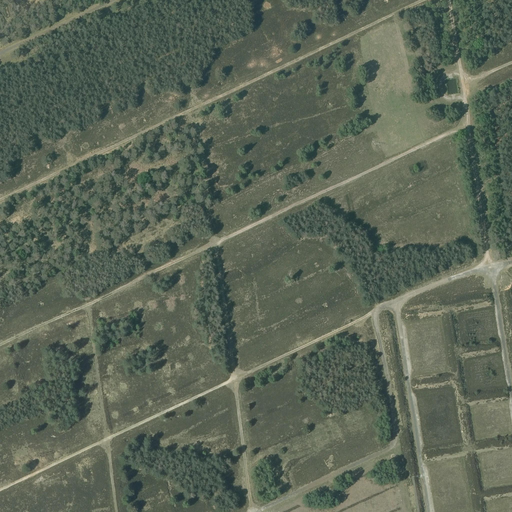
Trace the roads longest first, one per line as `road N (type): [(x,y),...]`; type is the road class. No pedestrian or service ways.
road 1 (track): [(0,197),(423,0)]
road 2 (track): [(217,245),(236,377),(0,487)]
road 3 (track): [(252,511),(394,443),(375,313)]
road 4 (track): [(468,122),(217,245)]
road 5 (track): [(0,347),(217,245)]
road 6 (track): [(428,511),(395,306)]
road 7 (track): [(236,377),(395,306)]
road 8 (track): [(511,405),(488,263)]
road 9 (track): [(488,263),(468,122)]
road 10 (track): [(236,377),(250,511)]
road 11 (track): [(105,431),(88,304)]
road 12 (track): [(450,0),(468,122)]
